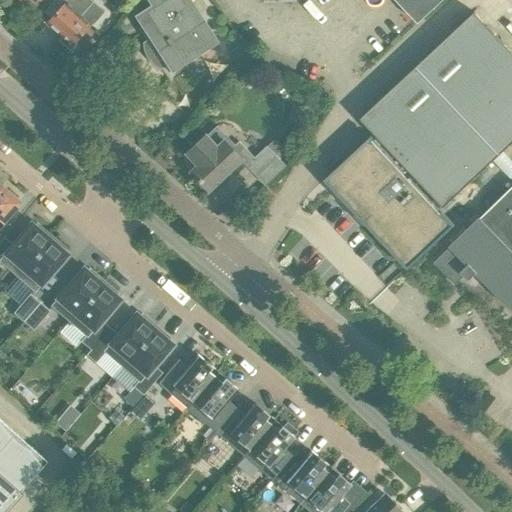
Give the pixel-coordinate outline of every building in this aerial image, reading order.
[(54,0),(46,11),(52,17),(49,21),(64,35),(60,40),(71,50),(78,43),(77,42),(92,24),(82,15),(94,1),(92,0),(54,0)] [(151,0),(154,4),(139,15),(145,24),(140,26),(149,39),(145,42),(145,43),(145,45),(145,47),(145,50),(146,53),(147,54),(148,56),(149,59),(151,61),(152,62),(153,63),(155,64),(157,65),(158,66),(162,67),(165,64),(170,71),(218,39),(191,0),(151,0)] [(397,0),(418,22),(441,0),(397,0)] [(511,140),(511,51),(474,11),(361,117),(444,206),(511,140)] [(295,106),(292,116),(300,123),(311,118),(311,110),(306,103),(295,106)] [(285,149),(275,138),(255,157),(239,141),(236,144),(218,125),(188,152),(199,164),(193,170),(211,189),(243,159),(257,175),(285,149)] [(374,137),(372,135),(326,179),(408,266),(454,223),(443,210),(441,212),(373,138),(374,137)] [(0,223),(18,202),(0,185),(0,223)] [(511,185),(480,216),(479,215),(449,245),(450,246),(434,262),(455,284),(465,275),(469,279),(476,272),(511,307),(511,185)] [(0,261),(16,276),(51,235),(37,223),(34,226),(30,222),(12,243),(4,236),(0,240),(0,261)] [(65,247),(51,235),(16,276),(34,291),(67,254),(63,250),(65,247)] [(83,267),(50,305),(69,321),(104,280),(89,268),(87,271),(83,267)] [(104,280),(69,321),(85,335),(80,341),(90,349),(91,350),(110,328),(101,320),(119,299),(115,295),(118,292),(104,280)] [(39,302),(29,294),(12,313),(23,322),(39,302)] [(49,311),(39,302),(23,322),(33,330),(49,311)] [(90,349),(86,354),(95,362),(104,352),(121,366),(122,367),(158,327),(142,313),(139,316),(135,313),(117,334),(110,328),(91,350),(90,349)] [(158,327),(122,367),(137,380),(133,386),(143,394),(162,372),(154,365),(172,344),(168,340),(170,337),(158,327)] [(179,358),(158,383),(186,407),(217,371),(198,354),(188,366),(179,358)] [(217,371),(186,407),(215,431),(236,406),(227,399),(237,387),(217,371)] [(243,455),(274,419),(254,402),(245,414),(236,406),(215,431),(243,455)] [(63,414),(56,423),(65,431),(73,423),(63,414)] [(0,419),(0,511),(46,460),(0,419)] [(244,456),(271,479),(292,454),(283,447),(298,430),(286,421),(282,426),(274,419),(243,455),(244,456)] [(284,490),(299,503),(330,467),(311,450),(301,462),(292,454),(271,479),(284,490)] [(330,467),(299,503),(309,511),(308,511),(341,511),(349,503),(340,495),(350,483),(330,467)] [(107,511),(76,484),(63,499),(77,511),(107,511)] [(402,511),(384,492),(363,511),(402,511)]
